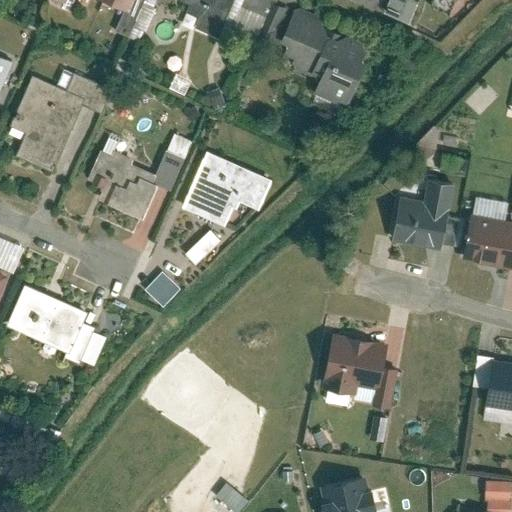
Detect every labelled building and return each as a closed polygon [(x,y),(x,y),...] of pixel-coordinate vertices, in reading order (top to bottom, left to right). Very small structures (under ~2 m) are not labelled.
[(57,0),(72,6),(74,0),(105,0),(121,6),(113,26),(131,33),(143,0),(57,0)] [(231,0),(171,0),(200,13),(193,26),(215,36),(231,0)] [(280,51),(329,70),(339,43),(345,27),(297,8),(280,51)] [(329,70),(318,97),(346,109),(368,54),(339,43),(329,70)] [(2,149),(59,172),(90,93),(33,70),(2,149)] [(87,192),(144,214),(164,163),(107,141),(87,192)] [(270,172),(211,148),(187,208),(227,223),(238,195),(258,203),(270,172)] [(440,153),(437,167),(462,173),(465,159),(440,153)] [(426,198),(402,193),(393,239),(445,249),(457,181),(430,176),(426,198)] [(511,217),(472,209),(462,256),(511,265),(511,217)] [(180,250),(191,261),(215,238),(204,227),(180,250)] [(0,292),(9,269),(0,265),(0,292)] [(158,304),(177,286),(159,268),(140,286),(158,304)] [(102,312),(27,282),(8,331),(83,360),(102,312)] [(389,338),(332,329),(324,386),(357,391),(358,384),(381,387),(389,338)] [(511,359),(493,356),(486,403),(511,406),(511,359)] [(376,415),(375,437),(385,438),(386,416),(376,415)] [(376,511),(367,472),(322,483),(328,511),(376,511)] [(235,511),(237,511),(247,499),(222,481),(212,495),(235,511)]
